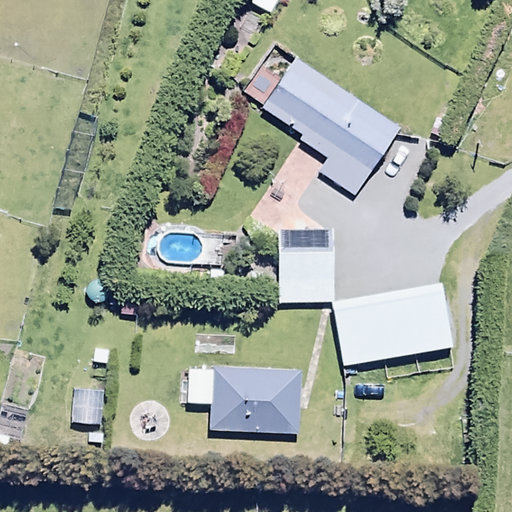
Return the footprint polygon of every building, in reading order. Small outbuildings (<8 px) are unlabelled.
[(277,0),(252,0),(250,4),(269,15),(277,0)] [(400,129),(295,61),(263,110),(331,155),(320,173),(355,196),(400,129)] [(333,303),(332,231),(279,232),(280,320),(307,319),(307,303),(333,303)] [(451,350),(441,288),(332,305),(342,367),(451,350)] [(297,436),(300,375),(189,370),(187,405),(213,406),(212,432),(297,436)] [(99,427),(103,391),(80,388),(76,425),(99,427)]
